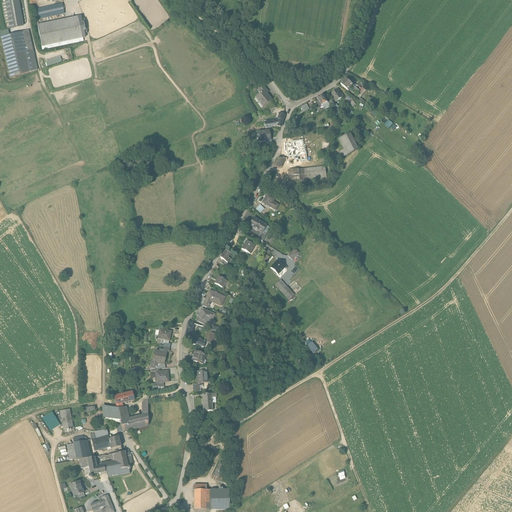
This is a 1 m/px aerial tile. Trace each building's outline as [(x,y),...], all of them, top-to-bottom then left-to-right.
[(17,0),(5,0),(10,28),(22,26),(17,0)] [(60,4),(36,9),(38,19),(62,14),(60,4)] [(77,17),(37,25),(42,49),(82,41),(80,31),(83,30),(82,23),(79,24),(77,17)] [(28,31),(9,35),(8,29),(0,30),(0,31),(10,76),(36,70),(28,31)] [(60,57),(45,61),(46,66),(62,62),(60,57)] [(353,85),(346,79),(341,84),(348,90),(353,85)] [(366,91),(359,84),(352,90),(360,98),(366,91)] [(268,93),(263,87),(257,91),(260,94),(260,95),(262,93),(264,96),(266,94),(268,93)] [(337,90),(331,94),(336,102),(342,97),(337,90)] [(264,96),(262,93),(260,95),(260,94),(255,99),(256,98),(263,107),(262,108),(271,101),(266,94),(264,96)] [(323,94),(317,98),(321,106),(328,102),(323,94)] [(269,131),(258,133),(257,134),(257,136),(259,138),(259,142),(265,141),(270,141),(269,137),(270,137),(269,131)] [(339,138),(344,149),(340,151),(342,156),(358,150),(351,133),(339,138)] [(313,143),(294,149),(295,154),(301,152),(302,156),(300,157),(301,160),(303,159),(304,163),(310,161),(309,157),(316,155),(313,143)] [(293,146),(284,147),(285,155),(295,154),(294,149),(293,146)] [(283,158),(276,159),(273,166),(279,168),(283,158)] [(288,168),(289,179),(327,177),(326,167),(288,168)] [(274,199),(267,195),(262,204),(270,208),(274,199)] [(256,209),(260,214),(265,209),(260,205),(256,209)] [(266,226),(253,218),(249,226),(261,232),(262,233),(266,226)] [(262,233),(261,232),(257,238),(262,241),(266,235),(262,233)] [(254,246),(246,241),(241,249),(249,254),(254,246)] [(257,247),(256,249),(253,248),(250,255),(255,258),(261,249),(257,247)] [(294,248),(287,256),(292,260),(299,252),(294,248)] [(226,251),(220,258),(225,261),(227,258),(230,254),(226,251)] [(277,261),(271,268),(277,274),(284,267),(277,261)] [(226,281),(218,276),(214,284),(222,288),(226,281)] [(294,295),(280,281),(278,283),(275,280),(273,282),(289,300),(294,295)] [(224,297),(208,291),(203,304),(209,306),(210,303),(220,307),(224,297)] [(214,315),(201,310),(196,322),(204,325),(204,324),(208,326),(209,323),(211,324),(214,315)] [(187,325),(187,329),(183,342),(189,343),(190,337),(194,324),(188,322),(187,325)] [(171,332),(159,330),(158,339),(169,341),(171,332)] [(217,337),(210,335),(208,343),(214,346),(217,337)] [(205,342),(190,337),(189,343),(192,345),(203,348),(205,342)] [(313,353),(318,349),(311,342),(307,345),(313,353)] [(159,352),(155,351),(153,361),(151,360),(150,365),(159,367),(159,364),(161,364),(164,365),(166,354),(159,353),(159,352)] [(205,355),(195,352),(191,361),(197,363),(201,365),(205,355)] [(206,369),(199,370),(199,373),(197,373),(198,384),(200,384),(207,383),(206,369)] [(168,372),(156,373),(157,383),(163,383),(169,382),(168,372)] [(198,385),(192,385),(193,393),(201,392),(200,384),(198,384),(198,385)] [(131,392),(114,396),(116,404),(133,401),(131,392)] [(209,395),(202,395),(203,412),(212,411),(211,397),(209,397),(209,395)] [(128,417),(125,418),(123,407),(117,408),(110,407),(102,406),(103,418),(120,421),(121,426),(123,431),(148,425),(148,402),(143,402),(143,415),(129,418),(128,417)] [(69,410),(60,412),(64,430),(73,428),(69,410)] [(52,412),(42,417),(49,431),(59,425),(52,412)] [(82,437),(72,439),(76,460),(79,460),(87,458),(85,445),(87,445),(86,441),(83,441),(82,437)] [(117,437),(108,439),(110,446),(111,449),(120,447),(117,437)] [(99,438),(92,439),(94,450),(110,446),(108,439),(101,441),(99,438)] [(93,475),(105,472),(128,467),(128,468),(129,469),(130,470),(131,469),(132,468),(132,467),(131,466),(130,466),(129,466),(125,451),(116,453),(117,462),(103,464),(104,466),(97,467),(95,457),(87,458),(89,467),(90,474),(90,475),(89,476),(90,477),(91,478),(92,478),(93,477),(93,476),(93,475)] [(87,458),(79,460),(80,468),(89,467),(87,458)] [(79,482),(70,485),(74,496),(77,495),(83,493),(79,482)] [(194,510),(210,510),(210,491),(194,491),(194,510)] [(229,491),(210,491),(210,510),(229,510),(229,491)] [(91,505),(93,511),(115,511),(109,495),(102,497),(103,500),(91,505)]
